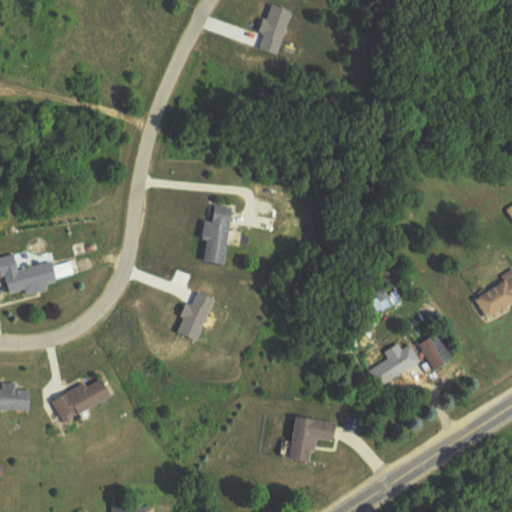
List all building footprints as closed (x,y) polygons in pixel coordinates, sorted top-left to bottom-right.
[(206,222),(203,241),(208,242),(205,264),(226,266),(233,209),(215,206),(213,223),(206,222)] [(22,271),(19,256),(0,260),(0,262),(6,296),(27,292),(28,296),(48,292),(46,285),(58,283),(55,264),(22,271)] [(511,278),(477,301),(490,320),(511,305),(511,278)] [(402,300),(396,292),(390,296),(385,288),(369,299),(379,315),(402,300)] [(454,360),(439,335),(420,346),(434,371),(454,360)] [(411,346),(402,350),(399,345),(384,353),(388,361),(368,371),(376,388),(421,365),(411,346)] [(53,400),(63,422),(114,400),(105,378),(53,400)] [(17,384),(2,384),(2,391),(0,391),(0,410),(31,411),(31,391),(17,390),(17,384)] [(313,464),(316,439),(334,442),(336,423),(296,418),(290,461),(313,464)] [(124,500),(112,500),(111,511),(144,511),(144,507),(124,507),(124,500)]
